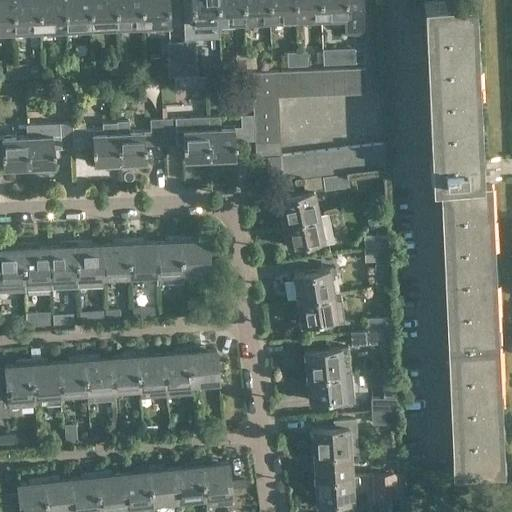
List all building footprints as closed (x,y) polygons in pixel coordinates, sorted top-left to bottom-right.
[(0,0),(0,29),(15,29),(13,0),(0,0)] [(40,28),(38,0),(13,0),(15,29),(40,28)] [(64,0),(38,0),(40,28),(66,27),(64,0)] [(90,0),(64,0),(66,27),(91,26),(90,0)] [(115,0),(90,0),(91,26),(117,25),(115,0)] [(143,24),(141,0),(115,0),(117,25),(143,24)] [(141,0),(143,24),(169,23),(168,0),(141,0)] [(219,23),(217,0),(190,0),(192,24),(219,23)] [(243,0),(217,0),(219,23),(244,22),(243,0)] [(268,0),(243,0),(244,22),(270,20),(268,0)] [(295,19),(294,0),(268,0),(270,20),(295,19)] [(319,0),(294,0),(295,19),(321,18),(319,0)] [(343,17),(345,34),(364,33),(362,0),(319,0),(321,18),(343,17)] [(503,470),(490,179),(482,179),(474,0),(424,0),(423,0),(431,183),(439,182),(451,472),(503,470)] [(181,42),(183,75),(197,75),(195,41),(181,42)] [(169,76),(183,75),(181,42),(168,42),(169,76)] [(355,63),(355,48),(322,49),(323,64),(355,63)] [(287,66),(297,65),(296,51),(287,51),(287,66)] [(296,51),(297,65),(308,65),(307,51),(296,51)] [(236,68),(246,67),(246,53),(235,53),(236,68)] [(246,53),(246,67),(256,67),(255,53),(246,53)] [(119,59),(119,73),(129,73),(128,58),(119,59)] [(109,74),(119,73),(119,59),(109,59),(109,74)] [(67,61),(68,75),(79,75),(77,60),(67,61)] [(58,76),(68,75),(67,61),(57,61),(58,76)] [(7,78),(17,78),(16,63),(6,64),(7,78)] [(16,63),(17,78),(27,77),(26,63),(16,63)] [(344,93),(356,93),(354,67),(343,68),(344,93)] [(354,67),(356,93),(367,93),(366,67),(354,67)] [(322,94),(333,94),(332,68),(321,69),(322,94)] [(332,68),(333,94),(344,93),(343,68),(332,68)] [(300,95),(311,95),(310,69),(299,70),(300,95)] [(310,69),(311,95),(322,94),(321,69),(310,69)] [(278,96),(289,96),(288,70),(277,71),(278,96)] [(288,70),(289,96),(300,95),(299,70),(288,70)] [(253,109),(279,108),(278,96),(277,71),(251,72),(253,109)] [(279,108),(253,109),(254,113),(254,121),(279,119),(279,108)] [(208,115),(210,158),(236,157),(235,140),(255,139),(254,132),(254,121),(254,113),(241,114),(241,125),(234,126),(234,124),(222,125),(221,114),(208,115)] [(210,158),(208,115),(197,115),(175,117),(162,117),(163,143),(183,142),(184,159),(210,158)] [(163,143),(162,117),(150,118),(150,129),(143,130),(143,128),(129,129),(129,119),(116,119),(116,121),(117,129),(118,129),(119,162),(145,161),(144,144),(163,143)] [(254,132),(280,131),(279,119),(254,121),(254,132)] [(54,148),(72,147),(71,121),(59,122),(60,133),(53,134),(53,133),(39,133),(38,123),(26,123),(27,134),(28,166),(54,165),(54,148)] [(85,121),(71,121),(72,147),(93,146),(93,163),(119,162),(118,129),(117,129),(116,121),(102,121),(102,127),(85,128),(85,121)] [(280,131),(254,132),(255,139),(255,144),(280,142),(280,131)] [(0,136),(0,150),(2,151),(2,167),(28,166),(27,134),(1,135),(1,136),(0,136)] [(371,143),(374,168),(385,167),(382,141),(371,143)] [(280,142),(255,144),(256,156),(270,154),(281,154),(280,142)] [(360,144),(363,170),(374,168),(371,143),(360,144)] [(352,171),(363,170),(360,144),(349,145),(352,171)] [(337,147),(341,173),(347,172),(352,171),(349,145),(337,147)] [(329,174),(341,173),(337,147),(326,148),(329,174)] [(315,150),(318,176),(322,175),(329,174),(326,148),(315,150)] [(307,177),(318,176),(315,150),(304,151),(307,177)] [(292,152),(295,179),(307,177),(304,151),(292,152)] [(284,180),(295,179),(292,152),(281,154),(282,170),(284,180)] [(278,168),(282,170),(281,154),(270,154),(271,156),(272,160),(274,164),(278,168)] [(341,173),(329,174),(322,175),(324,189),(349,186),(347,172),(341,173)] [(282,221),(319,214),(313,189),(277,196),(282,221)] [(327,212),(319,214),(282,221),(288,246),(300,244),(301,248),(333,241),(327,212)] [(364,247),(389,246),(388,233),(363,234),(364,247)] [(168,240),(154,240),(156,273),(156,282),(182,281),(182,272),(180,234),(168,235),(168,240)] [(180,234),(182,272),(209,271),(207,238),(193,238),(193,234),(180,234)] [(156,273),(154,240),(140,241),(140,236),(128,237),(129,274),(156,273)] [(129,274),(128,237),(115,237),(116,242),(102,242),(103,275),(129,274)] [(88,243),(88,238),(75,239),(77,276),(77,285),(104,284),(103,275),(102,242),(88,243)] [(63,244),(48,245),(49,278),(77,276),(75,239),(63,239),(63,244)] [(0,288),(23,287),(22,241),(7,242),(7,246),(0,246),(0,288)] [(26,246),(26,241),(22,241),(23,287),(23,288),(50,287),(49,278),(48,245),(26,246)] [(389,246),(364,247),(365,259),(389,259),(389,246)] [(340,291),(335,266),(329,267),(293,272),(296,298),(339,291),(340,291)] [(339,291),(296,298),(300,323),(313,321),(314,327),(346,322),(342,299),(341,300),(339,291)] [(154,307),(132,308),(133,318),(155,316),(154,307)] [(73,310),(50,312),(51,325),(74,323),(73,310)] [(368,329),(393,328),(392,316),(367,317),(368,329)] [(48,322),(23,322),(23,330),(35,330),(48,330),(48,329),(48,322)] [(393,328),(368,329),(369,342),(370,342),(393,341),(393,328)] [(368,329),(350,331),(351,345),(370,343),(370,342),(369,342),(368,329)] [(189,345),(191,383),(219,381),(216,347),(202,349),(201,344),(189,345)] [(191,383),(189,345),(178,346),(178,350),(163,352),(167,395),(192,393),(191,383)] [(351,370),(349,345),(341,346),(304,350),(307,375),(351,370)] [(147,348),(135,349),(139,387),(140,396),(140,397),(167,395),(163,352),(147,353),(147,348)] [(139,387),(135,349),(124,350),(124,355),(109,356),(112,389),(135,387),(137,396),(140,396),(139,387)] [(84,353),(86,390),(87,401),(113,399),(112,389),(109,356),(96,357),(96,352),(84,353)] [(60,392),(60,393),(60,392),(86,390),(84,353),(72,354),(72,359),(57,360),(60,392)] [(33,394),(34,395),(34,394),(45,394),(46,404),(61,403),(60,393),(60,392),(57,360),(44,361),(43,357),(30,358),(33,394)] [(5,373),(6,396),(7,396),(8,407),(34,405),(34,395),(33,394),(30,358),(18,359),(19,363),(4,364),(5,373)] [(309,401),(346,397),(344,382),(352,382),(351,370),(307,375),(309,401)] [(372,410),(396,409),(396,396),(371,397),(372,410)] [(396,409),(372,410),(372,423),(396,422),(396,409)] [(313,453),(350,450),(349,425),(311,427),(313,453)] [(385,460),(398,459),(397,446),(384,447),(385,460)] [(352,475),(350,450),(313,453),(315,477),(352,475)] [(214,461),(213,457),(200,459),(204,496),(206,506),(232,503),(232,494),(247,492),(245,479),(230,481),(228,459),(214,461)] [(178,499),(204,496),(200,459),(188,460),(188,464),(175,465),(178,499)] [(178,499),(175,465),(162,466),(161,463),(147,464),(152,511),(153,511),(152,502),(178,499)] [(126,511),(149,511),(152,511),(147,464),(135,466),(135,469),(122,471),(125,505),(126,505),(126,511)] [(125,505),(122,471),(109,472),(109,468),(95,469),(99,507),(125,505)] [(99,511),(99,507),(95,469),(83,471),(83,475),(69,476),(72,511),(99,511)] [(395,496),(395,472),(372,473),(373,497),(395,496)] [(72,511),(69,476),(56,478),(56,474),(43,475),(46,511),(55,511),(72,510),(72,511)] [(46,511),(43,475),(31,476),(31,480),(17,482),(18,491),(19,511),(46,511)] [(352,475),(315,477),(316,503),(353,500),(352,475)] [(8,511),(19,511),(18,491),(6,492),(8,511)] [(0,511),(8,511),(6,492),(0,493),(0,511)]
